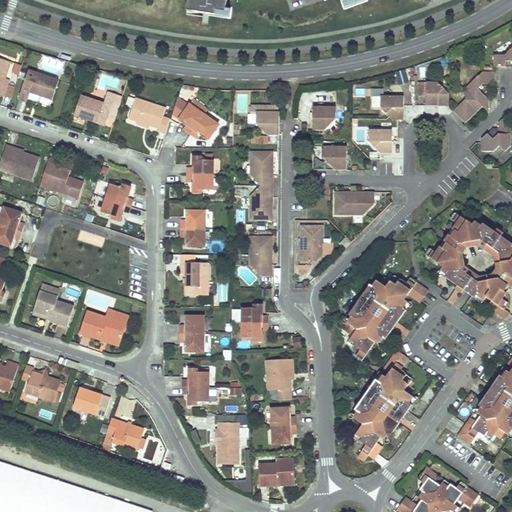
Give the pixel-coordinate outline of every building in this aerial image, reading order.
[(225,11),(226,0),(188,0),(187,10),(215,15),(216,10),(225,11)] [(506,67),(506,62),(511,61),(511,49),(505,56),(494,56),(494,67),(506,67)] [(0,95),(4,97),(8,85),(9,81),(2,78),(7,62),(0,59),(0,95)] [(22,66),(16,64),(12,73),(19,75),(22,66)] [(399,84),(408,82),(405,70),(396,72),(399,84)] [(53,101),(59,82),(29,72),(20,99),(28,101),(30,93),(53,101)] [(488,112),(489,101),(478,89),(483,84),(495,84),(495,72),(483,72),(465,89),(465,100),(454,112),(461,119),(466,123),(477,112),(477,107),(480,104),(483,107),(488,112)] [(449,93),(438,83),(426,83),(426,106),(437,106),(449,106),(449,93)] [(15,87),(8,85),(4,97),(11,99),(15,87)] [(108,93),(104,105),(119,109),(123,97),(108,93)] [(381,108),(392,120),(403,120),(404,114),(404,96),(372,97),(372,108),(381,108)] [(104,105),(81,97),(75,116),(105,126),(108,119),(115,121),(119,109),(104,105)] [(189,105),(178,98),(172,117),(179,121),(189,105)] [(166,110),(136,100),(130,120),(159,130),(158,132),(166,134),(170,120),(163,118),(166,110)] [(189,105),(179,121),(186,127),(183,131),(196,140),(200,136),(207,141),(218,124),(204,115),(207,109),(193,100),(189,105)] [(324,131),(336,119),(336,108),(313,108),(312,131),(324,131)] [(256,124),(269,136),(280,136),(280,124),(280,113),(256,112),(256,124)] [(482,140),(482,142),(482,151),(494,152),(499,146),(504,152),(511,146),(510,123),(505,117),(499,124),(499,125),(499,134),(493,139),(488,134),(482,140)] [(382,127),(382,120),(359,120),(360,144),(368,144),(368,127),(382,127)] [(369,131),(369,142),(380,154),(390,154),(392,154),(392,131),(369,131)] [(0,169),(32,181),(40,159),(24,153),(23,154),(13,151),(14,149),(6,146),(0,165),(0,169)] [(323,147),(323,159),(334,170),(341,170),(346,170),(347,147),(323,147)] [(261,187),(250,197),(250,220),(273,221),(274,152),(251,152),(250,175),(261,187)] [(188,183),(193,183),(193,194),(201,194),(201,191),(213,191),(214,161),(202,161),(202,157),(194,157),(194,168),(188,168),(188,183)] [(71,171),(56,166),(57,163),(49,160),(41,186),(79,198),(84,184),(68,178),(71,171)] [(123,212),(128,214),(133,200),(128,198),(131,188),(123,185),(122,189),(111,185),(102,213),(113,217),(112,220),(119,223),(123,212)] [(363,216),(375,204),(375,193),(335,192),(335,216),(363,216)] [(15,238),(20,239),(25,224),(20,223),(22,215),(5,209),(0,223),(0,244),(11,248),(15,238)] [(180,236),(186,236),(186,246),(205,247),(205,211),(186,212),(186,221),(180,222),(180,236)] [(458,234),(454,240),(467,248),(471,243),(481,241),(486,245),(484,250),(490,254),(493,250),(499,254),(501,263),(496,270),(509,278),(511,273),(511,253),(509,251),(511,246),(511,245),(482,224),(478,230),(472,226),(455,214),(451,220),(457,224),(452,230),(458,234)] [(472,226),(478,230),(482,224),(476,220),(472,226)] [(300,266),(311,266),(323,255),(331,256),(331,245),(324,245),(324,226),(301,226),(300,237),(300,250),(300,259),(300,266)] [(454,240),(458,234),(452,230),(448,236),(454,240)] [(454,240),(448,236),(444,242),(450,247),(446,252),(440,248),(436,254),(430,250),(426,256),(444,268),(449,272),(445,278),(476,300),(480,294),(486,298),(491,302),(487,308),(506,320),(510,314),(504,309),(508,304),(502,299),(506,294),(500,290),(504,284),(510,289),(511,285),(511,280),(509,278),(496,270),(492,276),(484,277),(485,282),(478,283),(472,279),(475,275),(469,270),(466,275),(460,270),(459,263),(464,263),(462,255),(467,248),(454,240)] [(273,237),(261,237),(249,237),(249,265),(261,277),(273,277),(273,237)] [(467,248),(480,247),(484,250),(486,245),(481,241),(471,243),(467,248)] [(444,242),(440,248),(446,252),(450,247),(444,242)] [(493,250),(490,254),(494,256),(496,270),(501,263),(499,254),(493,250)] [(469,270),(465,267),(464,263),(459,263),(460,270),(466,275),(469,270)] [(181,275),(187,275),(187,283),(187,296),(208,296),(208,264),(181,264),(181,275)] [(445,278),(449,272),(444,268),(439,274),(445,278)] [(395,276),(391,282),(397,286),(401,281),(395,276)] [(401,281),(397,286),(391,282),(385,278),(381,284),(376,290),(371,286),(349,317),(355,321),(351,327),(347,333),(352,337),(358,341),(354,347),(360,351),(356,357),(363,361),(376,343),(380,337),(386,341),(396,326),(406,311),(401,307),(405,301),(409,296),(421,304),(429,291),(411,279),(407,284),(401,281)] [(381,284),(375,280),(371,286),(376,290),(381,284)] [(504,284),(500,290),(506,294),(510,289),(504,284)] [(43,285),(40,292),(58,298),(60,291),(43,285)] [(67,327),(74,307),(57,302),(58,298),(40,292),(34,311),(51,317),(50,321),(67,327)] [(476,300),(482,304),(486,298),(480,294),(476,300)] [(401,307),(406,311),(410,306),(405,301),(401,307)] [(262,331),(265,331),(268,331),(267,316),(262,316),(262,305),(254,305),(254,309),(242,309),(242,339),(254,339),(254,343),(262,342),(262,331)] [(34,311),(33,314),(50,321),(51,317),(34,311)] [(128,317),(108,311),(106,317),(126,323),(128,317)] [(126,323),(106,317),(106,319),(87,313),(80,334),(101,341),(102,337),(120,342),(126,323)] [(185,326),(180,326),(180,342),(185,341),(185,352),(203,352),(203,317),(185,317),(185,326)] [(351,327),(355,321),(349,317),(345,322),(351,327)] [(120,342),(102,337),(101,341),(118,346),(120,342)] [(354,347),(358,341),(352,337),(348,343),(354,347)] [(386,341),(380,337),(376,343),(382,347),(386,341)] [(400,372),(409,360),(397,351),(384,369),(390,374),(386,379),(382,385),(376,381),(355,411),(360,416),(356,421),(362,426),(358,432),(364,436),(360,442),(366,446),(358,458),(364,462),(368,456),(374,460),(383,448),(377,444),(381,438),(385,432),(391,436),(412,406),(406,402),(410,396),(414,390),(408,386),(402,382),(406,376),(400,372)] [(511,358),(507,365),(511,367),(511,370),(509,375),(505,380),(499,376),(491,388),(485,397),(478,406),(484,410),(480,416),(476,422),(470,418),(457,436),(470,445),(479,433),(484,437),(489,431),(495,435),(501,439),(505,433),(509,427),(511,429),(511,358)] [(276,391),(277,401),(291,401),(290,381),(290,376),(293,375),(293,368),(293,361),(266,362),(268,391),(276,391)] [(18,368),(6,364),(4,370),(0,368),(0,386),(11,390),(18,368)] [(26,367),(22,380),(29,383),(26,393),(54,402),(61,382),(49,378),(33,373),(34,371),(34,369),(26,367)] [(184,396),(189,396),(189,407),(197,407),(197,403),(209,403),(209,374),(198,373),(198,370),(190,370),(189,381),(184,381),(184,396)] [(505,380),(509,375),(503,371),(499,376),(505,380)] [(386,379),(380,375),(376,381),(382,385),(386,379)] [(408,386),(413,380),(406,376),(402,382),(408,386)] [(104,418),(111,399),(79,388),(73,408),(104,418)] [(406,402),(412,406),(416,400),(410,396),(406,402)] [(480,416),(484,410),(478,406),(474,412),(480,416)] [(291,420),(290,410),(272,411),(274,446),(292,445),(292,435),(297,435),(296,420),(291,420)] [(360,416),(355,411),(350,417),(356,421),(360,416)] [(114,436),(112,443),(138,451),(144,430),(112,419),(107,434),(114,436)] [(218,465),(239,465),(239,424),(218,424),(218,431),(216,431),(216,442),(218,443),(218,447),(218,465)] [(190,432),(193,445),(200,443),(197,431),(190,432)] [(491,441),(495,435),(489,431),(484,437),(491,441)] [(364,436),(358,432),(354,438),(360,442),(364,436)] [(381,438),(387,442),(391,436),(385,432),(381,438)] [(104,443),(102,449),(110,452),(112,446),(104,443)] [(276,465),(259,466),(260,487),(278,486),(278,483),(295,482),(294,460),(285,460),(276,461),(276,465)] [(125,511),(128,505),(0,463),(0,511),(125,511)] [(452,511),(451,511),(455,505),(458,500),(470,507),(479,495),(476,494),(469,489),(466,487),(460,482),(456,488),(450,484),(446,490),(440,486),(435,482),(439,476),(426,467),(418,480),(424,484),(420,490),(425,494),(421,500),(418,505),(406,498),(400,506),(397,510),(400,511),(452,511)] [(440,486),(446,490),(450,484),(444,480),(440,486)] [(421,500),(425,494),(420,490),(416,495),(421,500)]
